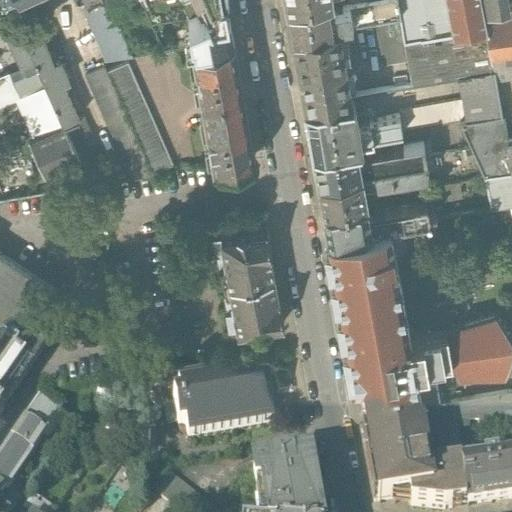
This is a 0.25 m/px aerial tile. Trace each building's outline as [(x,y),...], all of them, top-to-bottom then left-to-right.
[(45,177),(80,161),(63,125),(26,42),(7,0),(0,0),(0,25),(1,25),(21,69),(0,78),(0,107),(16,100),(33,137),(28,140),(45,177)] [(128,62),(104,0),(87,0),(88,2),(80,6),(105,66),(107,71),(128,62)] [(178,0),(187,19),(198,14),(191,0),(178,0)] [(191,0),(198,14),(187,19),(192,46),(232,38),(224,0),(191,0)] [(297,0),(287,2),(292,32),(340,23),(402,11),(400,0),(297,0)] [(400,0),(402,11),(406,36),(484,26),(481,10),(479,0),(400,0)] [(479,0),(481,10),(508,6),(506,0),(479,0)] [(511,5),(508,6),(481,10),(484,26),(493,68),(496,78),(511,75),(511,5)] [(304,101),(351,93),(340,23),(292,32),(304,101)] [(484,26),(406,36),(412,80),(461,74),(493,68),(484,26)] [(44,36),(26,42),(63,125),(80,118),(65,81),(70,79),(61,58),(54,60),(44,36)] [(241,90),(232,38),(192,46),(201,97),(204,108),(243,101),(241,90)] [(128,62),(107,71),(154,175),(175,171),(128,62)] [(154,175),(107,71),(105,66),(86,74),(131,179),(154,175)] [(511,168),(511,163),(508,140),(496,78),(493,68),(461,74),(465,98),(468,119),(464,119),(466,128),(487,173),(511,168)] [(304,101),(312,145),(356,137),(464,119),(468,119),(465,98),(359,115),(356,93),(351,93),(304,101)] [(254,158),(243,101),(204,108),(214,165),(254,158)] [(312,145),(319,177),(427,157),(426,141),(360,157),(356,137),(312,145)] [(319,177),(325,206),(366,200),(364,181),(372,179),(379,184),(430,174),(427,157),(319,177)] [(511,169),(487,173),(491,208),(511,204),(511,169)] [(325,206),(330,234),(369,228),(388,225),(431,218),(428,204),(368,214),(366,200),(325,206)] [(224,256),(229,283),(275,276),(267,229),(249,231),(248,226),(242,224),(235,225),(231,228),(232,234),(212,237),(215,256),(224,256)] [(330,234),(361,414),(416,406),(442,402),(435,359),(449,357),(458,373),(506,372),(511,344),(511,335),(492,312),(450,327),(406,334),(388,225),(369,228),(330,234)] [(0,419),(51,344),(39,336),(63,302),(0,259),(2,253),(0,251),(0,419)] [(275,276),(229,283),(234,313),(225,314),(228,332),(250,329),(251,336),(258,338),(265,338),(270,333),(269,326),(284,325),(275,276)] [(189,435),(286,424),(279,363),(186,374),(188,392),(175,393),(179,425),(188,423),(189,435)] [(453,426),(468,424),(499,419),(511,417),(511,390),(508,392),(449,401),(453,426)] [(0,451),(0,486),(5,490),(60,410),(40,394),(0,451)] [(442,402),(416,406),(426,470),(458,463),(455,440),(453,426),(449,401),(442,402)] [(408,507),(465,507),(458,463),(426,470),(416,406),(361,414),(376,498),(407,495),(408,507)] [(511,417),(499,419),(501,435),(511,433),(511,417)] [(467,462),(469,439),(468,424),(453,426),(455,440),(458,463),(467,462)] [(465,507),(511,500),(511,454),(467,462),(458,463),(465,507)] [(253,468),(258,511),(319,511),(317,498),(311,458),(286,463),(253,468)] [(216,511),(172,478),(158,496),(178,511),(216,511)] [(0,511),(7,511),(13,504),(1,495),(0,497),(0,511)] [(33,511),(54,511),(40,502),(33,511)]
